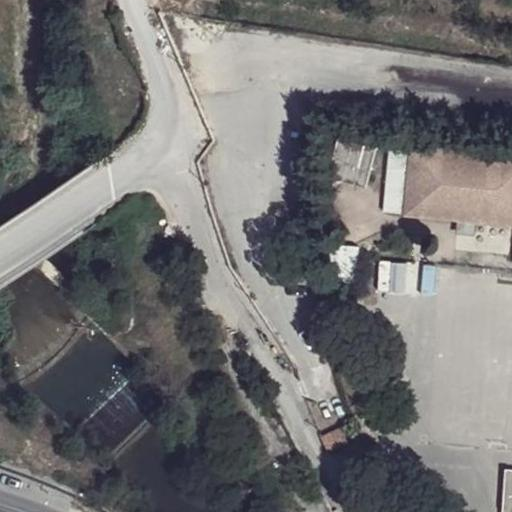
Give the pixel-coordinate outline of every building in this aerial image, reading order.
[(367,185),(372,145),(352,143),(347,182),(367,185)] [(409,169),(405,216),(459,220),(478,222),(511,224),(511,153),(391,143),(389,167),(409,169)] [(458,235),(477,237),(478,222),(459,220),(458,235)] [(311,238),(321,238),(321,223),(311,223),(311,238)] [(348,442),(340,427),(322,435),(328,450),(329,450),(348,442)] [(511,511),(511,483),(509,511),(507,511),(504,511),(503,511),(511,511)]
